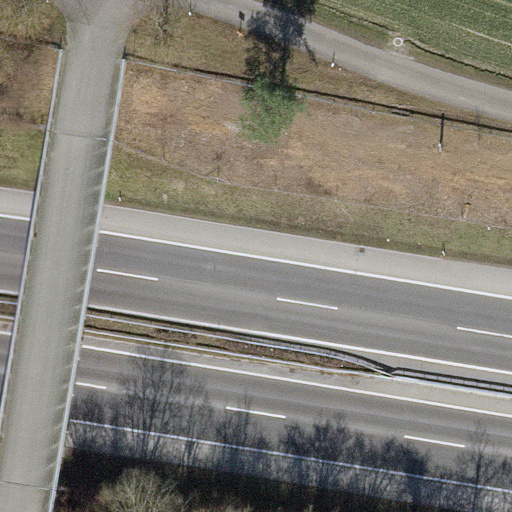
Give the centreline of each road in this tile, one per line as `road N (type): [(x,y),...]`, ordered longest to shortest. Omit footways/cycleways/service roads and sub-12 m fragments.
road 1 (motorway): [(511,334),(0,250)]
road 2 (motorway): [(0,367),(511,451)]
road 3 (unclassified): [(18,511),(97,0)]
road 4 (unclassified): [(511,100),(217,0)]
